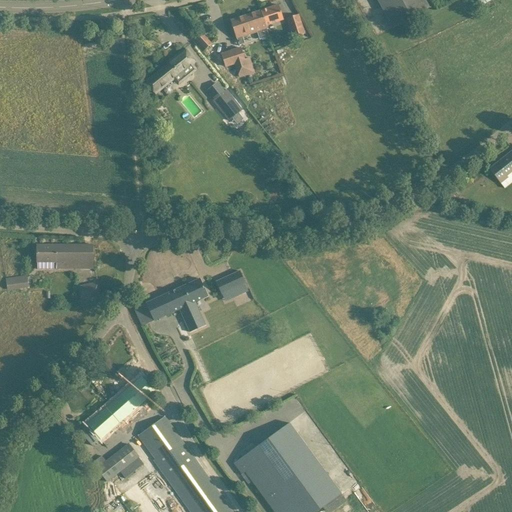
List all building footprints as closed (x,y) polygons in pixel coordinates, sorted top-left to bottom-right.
[(377,0),(393,29),(430,9),(424,0),(377,0)] [(261,11),(260,11),(266,29),(267,29),(266,26),(283,20),(281,15),(278,5),(261,11)] [(254,13),(231,21),(234,31),(237,39),(257,32),(259,40),(269,37),(266,29),(260,11),(254,13)] [(286,18),(292,38),(305,34),(299,14),(286,18)] [(97,23),(98,31),(106,29),(105,21),(97,23)] [(196,40),(205,50),(211,44),(202,35),(196,40)] [(221,55),(225,68),(234,65),(239,78),(255,73),(250,57),(244,59),(240,48),(221,55)] [(197,71),(192,65),(195,62),(184,49),(168,62),(169,63),(145,82),(155,95),(163,89),(174,80),(179,86),(197,71)] [(212,101),(229,122),(244,111),(227,90),(212,101)] [(511,151),(489,170),(496,177),(501,184),(508,178),(507,176),(511,172),(511,151)] [(58,269),(82,269),(92,269),(92,245),(37,245),(37,255),(37,264),(58,264),(58,269)] [(239,271),(232,274),(241,294),(248,291),(245,284),(245,283),(239,271)] [(6,279),(8,291),(29,288),(27,276),(6,279)] [(190,332),(199,328),(205,325),(194,302),(208,296),(204,288),(200,279),(183,287),(191,304),(186,306),(188,311),(181,314),(190,332)] [(80,299),(81,303),(101,298),(98,283),(82,286),(84,298),(80,299)] [(179,309),(181,314),(188,311),(186,306),(191,304),(183,287),(146,304),(134,309),(142,326),(179,309)] [(369,310),(375,320),(387,313),(381,303),(369,310)] [(99,362),(110,376),(116,372),(104,358),(99,362)] [(141,376),(110,404),(124,419),(155,392),(141,376)] [(124,419),(110,404),(87,424),(87,425),(80,431),(93,446),(124,419)] [(164,417),(156,423),(138,436),(178,494),(190,511),(234,511),(184,441),(182,442),(164,417)] [(289,423),(234,464),(241,475),(245,472),(274,511),(273,511),(317,511),(323,508),(341,494),(326,473),(289,423)] [(96,468),(97,469),(106,480),(118,471),(125,479),(145,464),(128,443),(96,468)]
